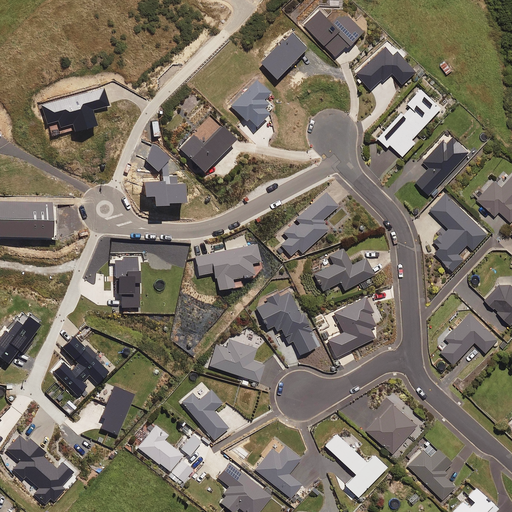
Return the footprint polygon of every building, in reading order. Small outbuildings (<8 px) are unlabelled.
[(347,13),(337,14),(332,19),(320,8),(304,24),(335,53),(346,42),(348,43),(363,28),(347,13)] [(393,53),(385,45),(356,72),(370,87),(381,76),(383,78),(392,70),(401,81),(415,68),(397,49),(393,53)] [(457,63),(451,55),(439,64),(445,72),(457,63)] [(412,137),(416,131),(424,138),(435,126),(427,119),(440,104),(420,87),(378,135),(387,143),(389,141),(402,152),(414,139),(412,137)] [(234,136),(212,114),(179,146),(202,168),(234,136)] [(442,181),(469,153),(466,151),(468,150),(452,136),(446,142),(442,138),(422,159),(429,165),(415,180),(428,192),(440,179),(442,181)] [(511,172),(500,186),(492,179),(475,198),(493,214),(497,210),(508,220),(511,215),(511,172)] [(296,218),(299,222),(296,225),(292,221),(282,231),(288,237),(280,244),(289,254),(297,247),(301,251),(328,226),(321,219),(337,204),(325,191),(296,218)] [(487,232),(446,192),(430,208),(448,226),(434,239),(439,244),(434,249),(452,267),(463,256),(457,251),(467,241),(472,246),(487,232)] [(339,280),(343,288),(358,280),(362,287),(373,281),(370,274),(373,273),(365,256),(351,263),(343,247),(329,255),(333,263),(314,273),(322,289),(339,280)] [(282,272),(274,274),(276,281),(284,279),(282,272)] [(511,317),(511,285),(509,283),(497,283),(482,298),(507,323),(511,317)] [(302,312),(299,313),(290,294),(294,292),(292,287),(279,294),(278,292),(265,298),(267,302),(256,307),(266,328),(273,324),(275,329),(280,327),(287,342),(292,339),(298,353),(315,344),(305,323),(307,322),(302,312)] [(334,312),(343,330),(327,338),(336,355),(374,336),(369,326),(375,323),(369,312),(372,311),(365,296),(334,312)] [(497,337),(470,310),(445,336),(449,340),(440,349),(453,362),(474,339),(485,349),(497,337)] [(325,327),(319,330),(322,339),(329,336),(325,327)] [(63,331),(60,339),(71,343),(74,335),(63,331)] [(255,347),(229,339),(226,347),(216,344),(209,364),(258,380),(263,363),(252,360),(255,347)] [(213,438),(227,426),(213,408),(222,401),(211,388),(198,399),(191,391),(180,400),(213,438)] [(416,423),(388,401),(364,430),(392,452),(416,423)] [(159,462),(169,470),(180,456),(183,458),(186,455),(164,438),(167,433),(155,423),(137,447),(158,463),(159,462)] [(361,444),(345,429),(340,436),(335,432),(324,444),(354,472),(344,483),(357,495),(386,464),(373,452),(366,460),(355,450),(361,444)] [(188,453),(194,446),(188,441),(182,448),(188,453)] [(294,501),(305,488),(301,485),(302,484),(288,472),(300,457),(283,444),(277,452),(271,447),(253,469),(294,501)] [(454,485),(443,475),(447,471),(444,468),(451,461),(437,447),(429,455),(422,448),(406,465),(441,498),(454,485)] [(193,468),(181,459),(171,471),(183,480),(193,468)] [(257,511),(271,494),(228,461),(217,475),(228,485),(223,491),(226,493),(220,501),(234,511),(238,506),(245,511),(257,511)] [(452,511),(491,511),(497,506),(475,486),(467,495),(473,500),(468,505),(462,500),(452,511)] [(419,497),(415,492),(408,498),(412,503),(419,497)]
